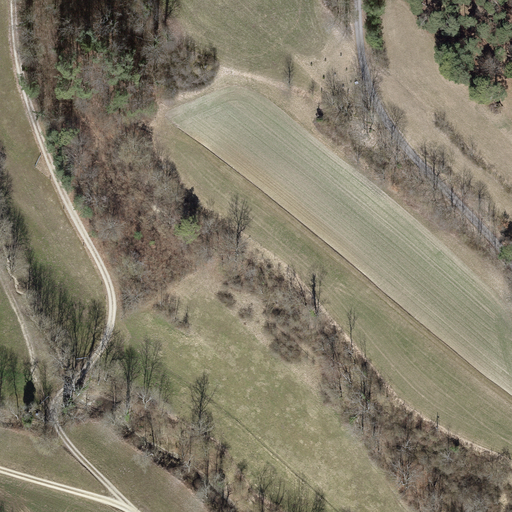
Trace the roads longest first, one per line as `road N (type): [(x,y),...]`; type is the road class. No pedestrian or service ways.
road 1 (track): [(137,511),(55,414),(57,397),(110,334),(114,305),(105,263),(29,108),(17,69),(13,0)]
road 2 (residential): [(357,0),(369,82),(388,123),(511,264)]
road 3 (track): [(61,0),(106,89),(137,122),(174,132)]
road 4 (track): [(55,414),(0,255)]
road 5 (track): [(132,508),(0,467)]
